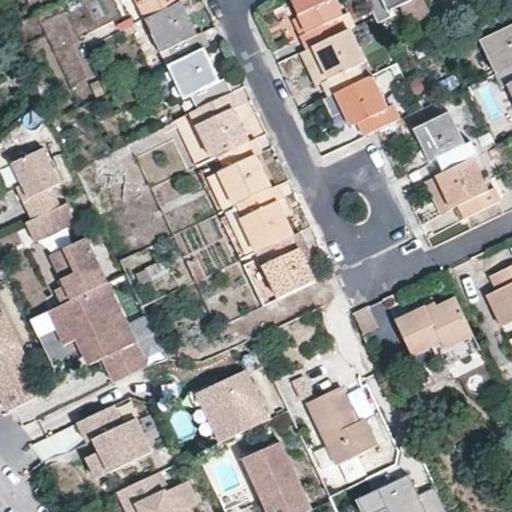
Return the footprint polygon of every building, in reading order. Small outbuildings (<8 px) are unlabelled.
[(135,0),(139,6),(147,2),(153,16),(181,2),(184,0),(135,0)] [(343,15),(335,0),(291,0),(299,17),(307,33),(299,36),(306,50),(313,47),(342,33),(336,19),(343,15)] [(391,16),(388,11),(411,0),(367,0),(376,17),(378,22),(391,16)] [(153,16),(146,19),(167,66),(203,48),(209,46),(203,33),(197,36),(181,2),(153,16)] [(343,15),(336,19),(342,33),(350,29),(355,27),(348,13),(343,15)] [(511,66),(511,25),(510,27),(503,15),(469,31),(475,44),(480,41),(496,74),(511,66)] [(299,17),(292,20),(299,36),(307,33),(299,17)] [(350,29),(342,33),(313,47),(329,79),(322,83),(328,96),(335,93),(363,79),(357,66),(365,62),(350,29)] [(306,50),(300,53),(316,84),(322,83),(329,79),(313,47),(306,50)] [(167,66),(183,99),(191,96),(197,109),(232,92),(226,79),(219,82),(203,48),(167,66)] [(511,66),(496,74),(494,75),(500,87),(507,85),(511,94),(511,66)] [(372,75),(363,79),(335,93),(344,111),(351,127),(357,124),(363,137),(376,131),(401,119),(394,106),(388,108),(372,75)] [(219,156),(247,142),(231,108),(239,105),(232,92),(197,109),(203,122),(196,126),(212,159),(219,156)] [(328,96),(327,97),(334,115),(344,111),(335,93),(328,96)] [(465,145),(450,112),(414,129),(430,162),(436,160),(443,173),(472,159),(478,156),(472,143),(465,145)] [(181,133),(193,163),(204,158),(192,128),(181,133)] [(254,140),(247,142),(219,156),(212,159),(197,166),(218,213),(234,205),(242,202),(270,189),(255,156),(260,153),(254,140)] [(52,188),(61,183),(46,151),(14,166),(16,171),(22,185),(29,198),(23,201),(32,219),(60,205),(52,188)] [(495,189),(488,191),(472,159),(443,173),(437,176),(452,208),(459,206),(465,217),(500,201),(495,189)] [(29,198),(22,185),(17,187),(23,201),(29,198)] [(264,249),(293,235),(276,201),(282,199),(276,186),(270,189),(242,202),(234,205),(218,213),(240,259),(257,252),(264,249)] [(76,223),(67,202),(60,205),(32,219),(26,222),(35,242),(76,223)] [(278,298),(314,281),(299,248),(304,246),(298,232),(293,235),(264,249),(257,252),(240,259),(262,306),(278,298)] [(107,283),(85,238),(49,255),(64,286),(55,290),(62,305),(107,283)] [(511,266),(490,277),(496,291),(487,295),(502,327),(511,322),(511,266)] [(107,283),(62,305),(82,348),(90,364),(101,359),(135,343),(107,283)] [(46,393),(0,297),(0,390),(10,411),(46,393)] [(475,336),(456,297),(436,306),(435,303),(396,322),(412,354),(435,344),(446,366),(481,349),(475,336)] [(82,348),(62,305),(49,311),(70,354),(82,348)] [(369,305),(352,313),(362,333),(378,325),(369,305)] [(128,322),(143,358),(159,352),(144,315),(128,322)] [(135,343),(101,359),(111,381),(146,365),(135,343)] [(198,393),(222,442),(270,419),(247,370),(198,393)] [(365,419),(358,422),(341,386),(307,402),(337,464),(377,445),(365,419)] [(123,425),(113,405),(79,422),(88,443),(94,440),(103,435),(109,447),(100,451),(110,472),(153,452),(137,418),(123,425)] [(103,435),(94,440),(100,451),(109,447),(103,435)] [(268,511),(306,511),(312,510),(280,442),(244,459),(268,511)] [(161,471),(156,474),(165,492),(170,490),(161,471)] [(165,492),(156,474),(131,486),(143,511),(192,511),(190,507),(198,504),(187,481),(170,490),(165,492)] [(381,511),(440,511),(428,488),(413,496),(402,474),(349,501),(355,511),(372,511),(380,508),(381,511)] [(143,511),(131,486),(120,491),(129,511),(143,511)]
